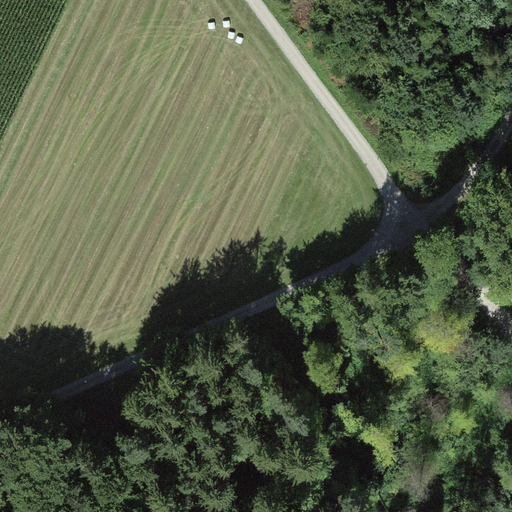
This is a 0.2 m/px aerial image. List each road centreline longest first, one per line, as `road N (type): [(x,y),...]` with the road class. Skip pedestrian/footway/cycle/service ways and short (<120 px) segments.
road 1 (track): [(253,0),(413,223),(349,266),(0,421)]
road 2 (track): [(511,119),(466,182),(413,223),(511,334)]
road 3 (track): [(189,511),(76,388)]
